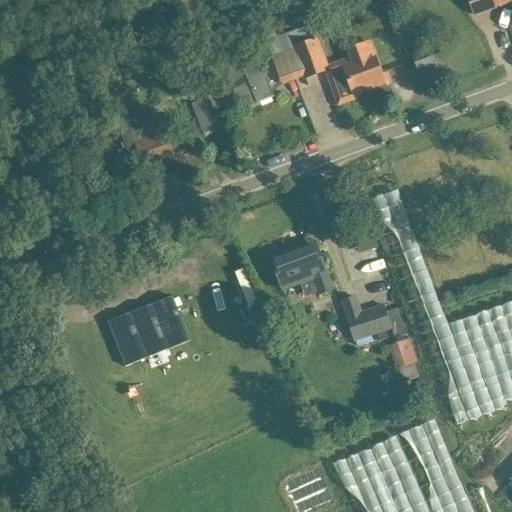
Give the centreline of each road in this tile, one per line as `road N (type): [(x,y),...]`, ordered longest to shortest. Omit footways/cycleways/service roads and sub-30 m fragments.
road 1 (unclassified): [(0,283),(511,90)]
road 2 (track): [(9,279),(104,511)]
